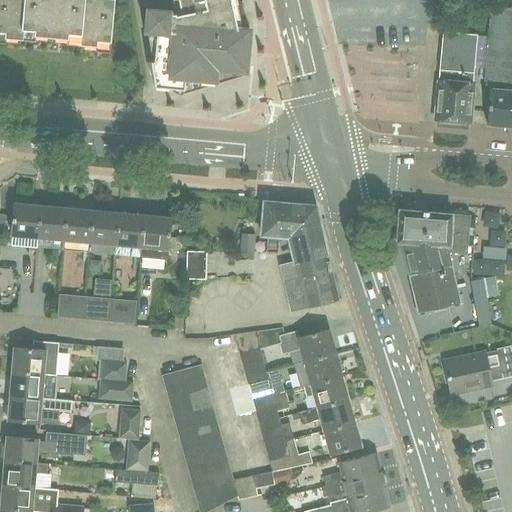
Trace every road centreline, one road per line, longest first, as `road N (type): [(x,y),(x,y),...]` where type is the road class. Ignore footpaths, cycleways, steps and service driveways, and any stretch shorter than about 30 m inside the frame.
road 1 (secondary): [(440,511),(329,160)]
road 2 (tertiary): [(0,131),(329,160)]
road 3 (residential): [(363,161),(409,184),(511,195)]
road 4 (residential): [(511,162),(432,155),(363,161)]
road 5 (secondary): [(291,0),(320,130)]
